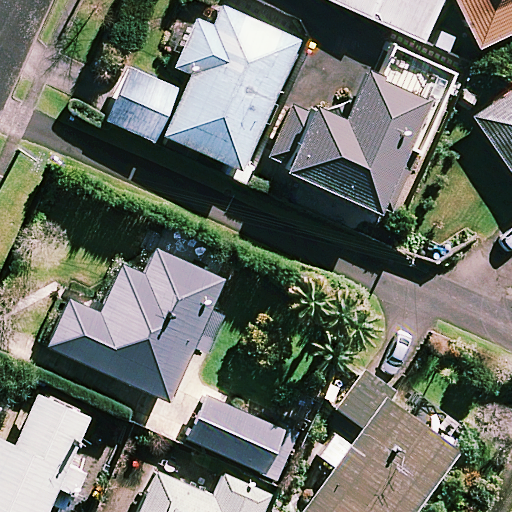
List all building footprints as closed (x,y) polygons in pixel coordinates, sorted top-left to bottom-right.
[(306,36),(225,0),(213,0),(206,18),(188,10),(157,80),(121,64),(99,112),(148,134),(152,124),(234,161),(281,54),(295,61),(306,36)] [(432,0),(336,0),(416,36),(432,0)] [(511,18),(511,0),(453,0),(472,38),(511,18)] [(370,62),(354,55),(332,105),(293,87),(264,150),(385,204),(398,175),(413,141),(409,140),(444,62),(383,34),(370,62)] [(511,80),(468,111),(511,175),(511,80)] [(216,267),(150,238),(137,266),(114,255),(93,303),(62,289),(40,337),(161,391),(185,335),(200,342),(216,305),(202,298),(216,267)] [(396,511),(453,438),(358,366),(331,401),(357,421),(291,509),(295,511),(396,511)] [(82,406),(31,384),(8,436),(0,432),(0,511),(36,511),(43,496),(61,504),(79,464),(61,456),(82,406)] [(277,422),(195,385),(176,429),(257,466),(277,422)] [(251,511),(262,489),(152,439),(119,511),(251,511)]
